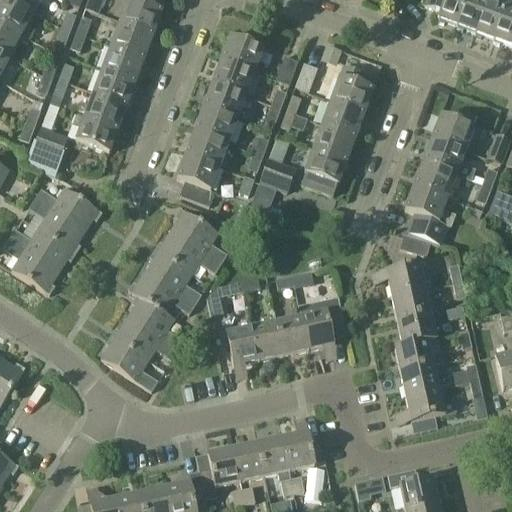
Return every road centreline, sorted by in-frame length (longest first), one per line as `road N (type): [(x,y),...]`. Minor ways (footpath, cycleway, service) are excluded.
road 1 (residential): [(457,447),(366,467),(347,392),(307,401)]
road 2 (residential): [(307,401),(147,426),(107,410)]
road 3 (residential): [(131,176),(201,0)]
road 4 (residential): [(358,221),(418,57)]
road 5 (residential): [(418,57),(272,0)]
road 6 (residential): [(107,410),(82,370),(0,316)]
road 7 (residential): [(42,511),(107,410)]
